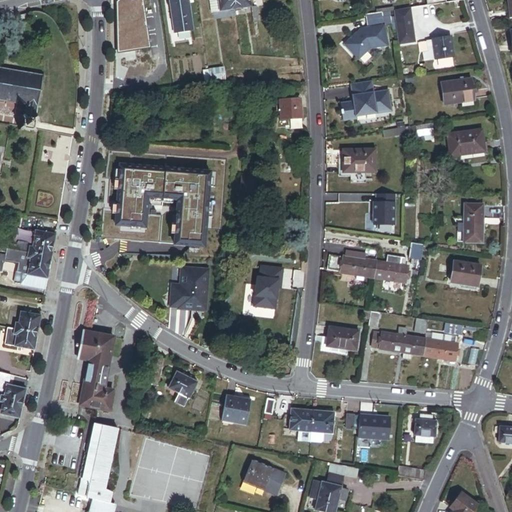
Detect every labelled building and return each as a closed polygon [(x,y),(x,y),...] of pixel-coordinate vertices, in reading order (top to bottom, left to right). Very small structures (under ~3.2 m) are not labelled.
[(150,48),(143,0),(117,0),(116,2),(117,53),(150,48)] [(169,0),(173,33),(192,31),(188,0),(169,0)] [(210,0),(213,12),(220,11),(218,0),(210,0)] [(218,0),(220,11),(236,9),(234,0),(218,0)] [(234,0),(236,9),(252,7),(251,0),(234,0)] [(398,17),(412,15),(411,8),(397,10),(398,17)] [(361,29),(345,44),(359,59),(370,48),(387,45),(384,26),(391,24),(390,15),(383,17),(382,12),(365,15),(368,28),(361,29)] [(401,42),(415,40),(412,15),(398,17),(401,42)] [(436,60),(454,57),(451,37),(433,39),(433,40),(436,60)] [(425,61),(436,60),(433,40),(427,41),(428,51),(423,52),(425,61)] [(27,103),(38,105),(44,71),(42,70),(42,73),(33,72),(33,69),(32,69),(31,72),(22,70),(23,68),(22,67),(21,70),(12,68),(13,66),(11,66),(11,68),(2,67),(2,64),(1,64),(1,67),(0,66),(0,99),(6,100),(6,103),(7,103),(7,100),(16,102),(16,104),(17,105),(18,102),(27,103)] [(211,80),(225,78),(223,67),(210,69),(211,80)] [(210,69),(201,71),(203,82),(211,80),(210,69)] [(445,105),(474,101),(472,79),(465,80),(461,80),(442,83),(445,105)] [(372,81),(351,84),(354,103),(341,105),(342,111),(341,111),(342,116),(343,116),(344,121),(356,119),(356,117),(392,112),(389,91),(374,93),(372,81)] [(291,119),(302,118),(301,99),(280,101),(281,119),(291,119)] [(39,115),(36,117),(38,105),(27,103),(26,115),(24,113),(22,114),(25,118),(36,119),(40,116),(39,115)] [(24,126),(35,127),(35,123),(36,119),(25,118),(25,122),(24,126)] [(292,132),(303,131),(302,118),(291,119),(292,132)] [(411,137),(433,134),(432,125),(410,127),(411,137)] [(384,138),(406,135),(406,128),(383,131),(384,138)] [(451,157),(485,153),(482,131),(448,135),(451,157)] [(342,173),(374,173),(375,151),(343,150),(342,173)] [(117,224),(147,226),(149,197),(180,199),(176,244),(205,246),(212,172),(122,164),(117,224)] [(256,191),(257,191),(258,177),(244,176),(243,190),(244,190),(256,191)] [(394,225),(394,194),(377,194),(376,202),(374,202),(373,224),(394,225)] [(484,205),(467,204),(467,243),(484,244),(484,205)] [(29,252),(52,256),(56,234),(36,230),(33,247),(30,246),(29,252)] [(412,242),(409,258),(422,260),(424,244),(412,242)] [(25,257),(28,257),(29,252),(7,248),(6,254),(25,257)] [(28,275),(48,278),(52,256),(29,252),(28,257),(31,258),(28,275)] [(364,276),(373,277),(376,262),(365,261),(356,259),(350,258),(329,255),(327,270),(357,274),(364,276)] [(388,255),(386,264),(401,266),(402,257),(388,255)] [(48,278),(28,275),(31,258),(28,257),(25,257),(24,261),(20,283),(46,288),(48,278)] [(16,282),(20,283),(24,261),(20,260),(16,282)] [(373,277),(406,282),(408,268),(401,266),(386,264),(376,262),(373,277)] [(451,282),(478,287),(481,267),(455,262),(451,282)] [(283,268),(260,265),(258,278),(255,277),(252,303),(275,306),(277,289),(278,280),(282,280),(283,268)] [(211,302),(214,269),(183,267),(182,285),(181,292),(173,292),(172,307),(180,308),(180,309),(194,310),(195,307),(208,308),(209,302),(211,302)] [(181,292),(182,285),(174,284),(173,292),(181,292)] [(210,311),(211,302),(209,302),(208,308),(195,307),(194,310),(210,311)] [(362,325),(368,326),(371,311),(365,310),(362,325)] [(368,326),(378,328),(381,313),(371,311),(368,326)] [(15,329),(38,333),(41,315),(21,312),(19,323),(16,323),(15,329)] [(415,332),(426,334),(428,321),(417,319),(415,332)] [(5,345),(15,346),(17,335),(14,334),(15,329),(8,327),(5,345)] [(326,347),(357,351),(360,331),(329,327),(326,347)] [(399,336),(406,337),(407,329),(400,328),(399,336)] [(15,346),(35,350),(38,333),(15,329),(14,334),(17,335),(15,346)] [(88,385),(104,388),(114,337),(83,331),(78,358),(89,360),(92,360),(88,385)] [(372,347),(381,349),(383,334),(374,332),(372,347)] [(426,341),(458,346),(459,337),(433,333),(433,334),(427,333),(426,341)] [(422,355),(425,340),(406,337),(399,336),(383,334),(381,349),(403,352),(412,354),(422,355)] [(422,355),(455,361),(458,346),(426,341),(425,340),(422,355)] [(153,374),(162,376),(166,358),(156,356),(153,374)] [(84,385),(88,385),(92,360),(89,360),(84,385)] [(174,402),(185,407),(197,382),(177,372),(169,388),(179,393),(174,402)] [(26,390),(9,386),(11,376),(0,373),(0,393),(2,393),(5,394),(4,398),(1,397),(0,401),(0,403),(3,404),(0,415),(20,419),(26,390)] [(151,382),(161,383),(162,376),(153,374),(151,382)] [(80,405),(109,410),(113,390),(104,388),(88,385),(84,385),(80,405)] [(222,419),(247,424),(252,398),(227,393),(222,419)] [(265,413),(273,415),(276,400),(268,399),(265,413)] [(299,431),(311,432),(313,411),(292,409),(290,430),(299,431)] [(322,433),(333,434),(335,413),(313,411),(311,432),(322,433)] [(346,428),(354,429),(355,414),(347,414),(346,428)] [(358,438),(388,440),(390,417),(360,414),(358,438)] [(434,437),(435,438),(437,421),(431,421),(431,417),(423,416),(423,420),(416,420),(414,436),(416,436),(416,443),(433,444),(434,437)] [(118,428),(95,424),(89,454),(85,453),(80,479),(82,480),(78,496),(93,499),(110,504),(112,493),(101,488),(104,485),(106,479),(106,476),(106,472),(105,470),(106,468),(107,466),(109,465),(112,463),(113,459),(113,458),(112,455),(110,450),(110,449),(110,448),(111,447),(114,447),(118,428)] [(511,443),(511,427),(500,426),(499,442),(511,443)] [(310,442),(311,437),(311,432),(299,431),(298,441),(310,442)] [(244,482),(277,496),(286,474),(252,461),(244,482)] [(344,475),(356,478),(358,470),(346,467),(344,475)] [(398,476),(415,480),(417,470),(400,467),(398,476)] [(415,480),(425,482),(427,473),(417,470),(415,480)] [(327,483),(341,487),(343,479),(329,475),(327,483)] [(312,492),(319,494),(322,483),(315,481),(312,492)] [(335,511),(338,500),(345,502),(348,490),(341,488),(341,487),(327,483),(322,482),(322,483),(319,494),(315,510),(322,511),(335,511)] [(455,511),(471,511),(478,504),(463,492),(452,507),(456,510),(455,511)] [(89,511),(113,511),(115,506),(110,504),(93,499),(89,511)]
